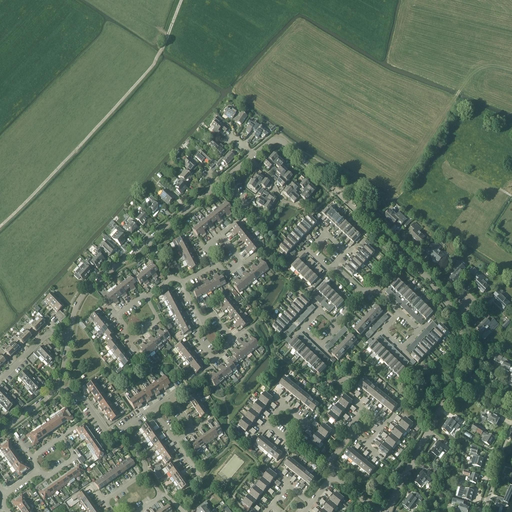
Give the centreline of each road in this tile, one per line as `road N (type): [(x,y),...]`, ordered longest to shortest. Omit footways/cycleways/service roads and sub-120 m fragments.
road 1 (unclassified): [(387,511),(463,354),(453,311),(404,255)]
road 2 (track): [(0,226),(152,65),(181,0)]
road 3 (unclassified): [(404,255),(280,140),(252,155)]
road 4 (unclassified): [(68,337),(80,297),(144,242)]
